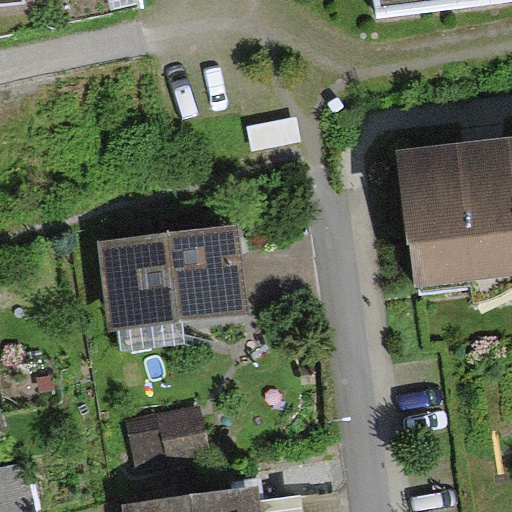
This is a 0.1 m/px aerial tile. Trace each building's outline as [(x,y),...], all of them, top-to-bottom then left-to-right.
[(510,0),(377,0),(381,17),(510,2),(510,0)] [(511,144),(404,156),(417,280),(511,269),(511,144)] [(231,231),(112,246),(121,322),(240,307),(231,231)] [(132,423),(137,469),(208,460),(202,414),(132,423)] [(0,472),(0,511),(38,511),(28,466),(0,472)] [(251,511),(250,496),(140,511),(251,511)]
